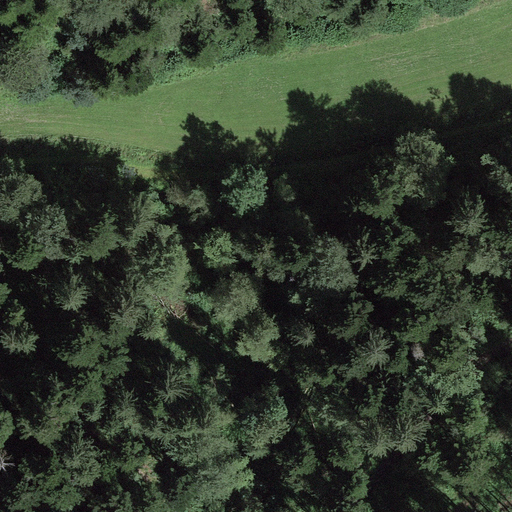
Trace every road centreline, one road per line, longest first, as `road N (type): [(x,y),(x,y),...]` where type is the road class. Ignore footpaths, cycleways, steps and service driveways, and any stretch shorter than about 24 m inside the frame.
road 1 (track): [(0,161),(107,177),(236,166),(511,120)]
road 2 (track): [(330,511),(479,361),(511,343)]
